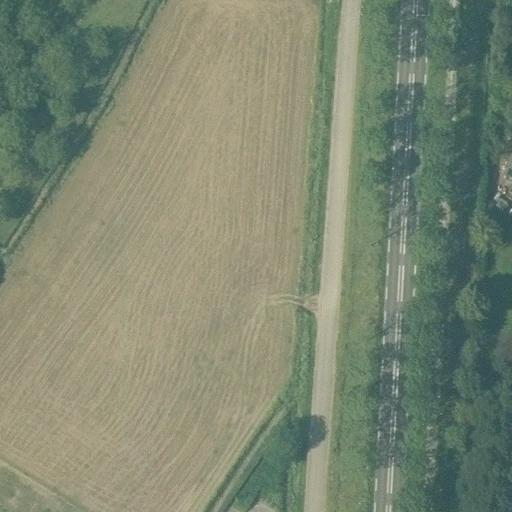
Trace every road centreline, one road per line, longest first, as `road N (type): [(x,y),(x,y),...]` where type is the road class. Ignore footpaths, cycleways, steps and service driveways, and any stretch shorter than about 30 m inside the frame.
road 1 (tertiary): [(312,511),(348,0)]
road 2 (secondary): [(388,511),(417,0)]
